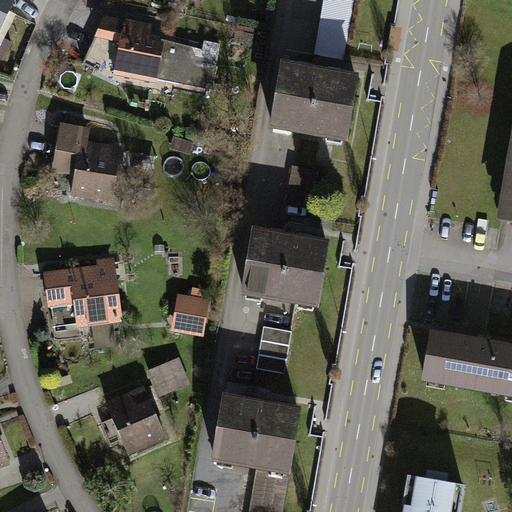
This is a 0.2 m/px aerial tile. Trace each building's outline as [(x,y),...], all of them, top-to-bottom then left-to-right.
[(0,0),(0,27),(13,0),(0,0)] [(347,53),(348,0),(322,0),(320,52),(347,53)] [(169,27),(103,15),(81,63),(113,74),(155,82),(156,77),(208,89),(216,53),(166,39),(169,27)] [(250,34),(233,31),(231,42),(248,44),(250,34)] [(357,72),(283,60),(271,134),(345,146),(357,72)] [(90,127),(58,122),(51,170),(75,174),(72,194),(111,200),(117,162),(113,162),(115,152),(106,151),(107,144),(88,141),(90,127)] [(511,126),(496,218),(511,220),(511,126)] [(191,141),(171,135),(167,147),(188,154),(191,141)] [(320,172),(290,167),(284,202),(313,208),(320,172)] [(327,241),(256,228),(243,297),(315,309),(327,241)] [(113,264),(41,274),(46,308),(48,308),(52,331),(121,322),(113,264)] [(207,300),(177,295),(171,330),(201,336),(207,300)] [(289,331),(262,327),(255,369),(282,373),(289,331)] [(511,347),(429,332),(420,382),(511,399),(511,347)] [(175,359),(145,372),(156,398),(186,385),(175,359)] [(142,385),(102,402),(109,419),(98,423),(108,445),(121,440),(128,458),(167,441),(142,385)] [(298,408),(225,395),(213,462),(254,469),(247,511),(281,511),(287,474),(298,408)] [(0,432),(0,468),(12,464),(0,432)] [(421,479),(405,477),(400,511),(456,511),(461,486),(443,484),(444,474),(422,471),(421,479)]
